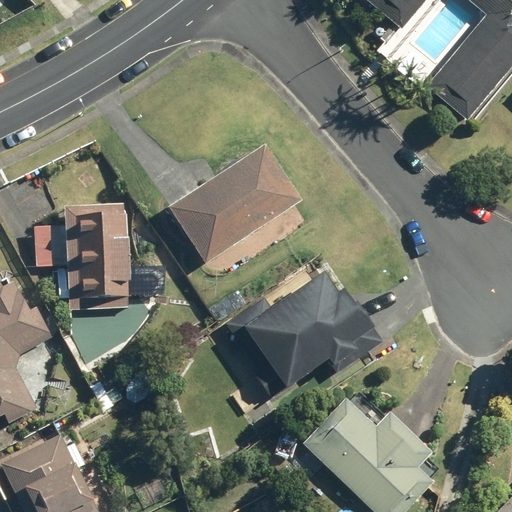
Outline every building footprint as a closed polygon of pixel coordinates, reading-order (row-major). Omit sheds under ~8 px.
[(511,72),(511,0),(369,0),(407,31),(432,0),(471,0),(490,16),(430,88),(471,121),(511,72)] [(273,143),(177,206),(215,262),(310,200),(273,143)] [(133,237),(131,202),(72,205),(73,225),(39,226),(41,267),(70,266),(72,310),(132,308),(131,282),(140,281),(138,237),(133,237)] [(256,373),(275,400),(336,359),(341,366),(365,350),(360,342),(383,327),(356,287),(347,293),(332,271),(276,309),(268,297),(228,325),(260,371),(256,373)] [(36,310),(18,274),(0,283),(0,430),(41,410),(20,369),(25,354),(59,337),(43,306),(36,310)] [(353,396),(307,442),(378,511),(411,511),(442,482),(426,466),(440,451),(398,411),(383,426),(353,396)] [(102,511),(68,436),(0,466),(0,483),(13,511),(102,511)]
